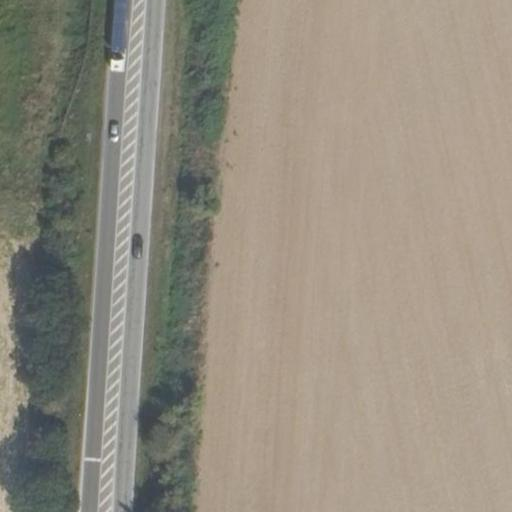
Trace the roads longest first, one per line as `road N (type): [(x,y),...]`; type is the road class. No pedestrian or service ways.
road 1 (primary): [(125,0),(89,511)]
road 2 (primary): [(121,511),(155,0)]
